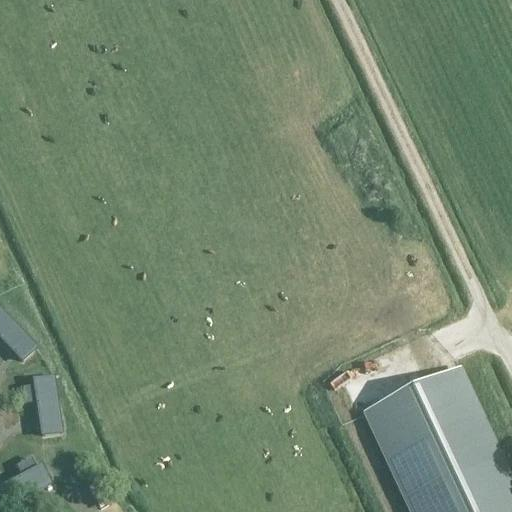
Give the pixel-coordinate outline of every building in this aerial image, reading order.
[(0,341),(22,364),(35,351),(0,313),(0,341)] [(353,367),(371,406),(440,375),(433,360),(383,383),(372,359),(353,367)] [(511,511),(511,479),(461,371),(363,417),(406,511),(511,511)] [(52,383),(34,386),(42,438),(61,435),(52,379),(51,379),(52,383)] [(39,471),(0,491),(0,509),(1,511),(52,485),(51,485),(48,486),(39,471)]
